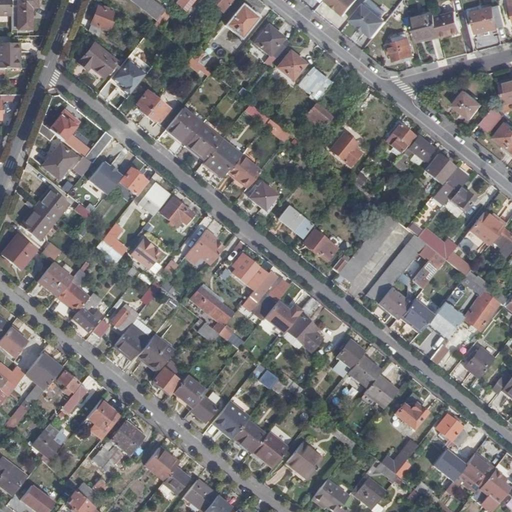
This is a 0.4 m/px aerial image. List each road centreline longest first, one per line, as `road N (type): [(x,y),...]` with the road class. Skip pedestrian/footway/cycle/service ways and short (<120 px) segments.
road 1 (residential): [(511,441),(47,72)]
road 2 (residential): [(0,290),(273,511)]
road 3 (residential): [(386,88),(511,187)]
road 4 (residential): [(277,0),(386,88)]
road 5 (residential): [(386,88),(511,55)]
